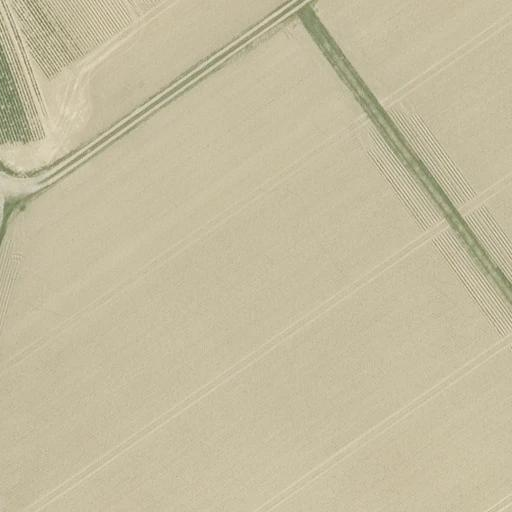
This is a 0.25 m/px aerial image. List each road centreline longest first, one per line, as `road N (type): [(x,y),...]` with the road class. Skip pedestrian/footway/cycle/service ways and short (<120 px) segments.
road 1 (track): [(310,0),(303,5),(511,294)]
road 2 (track): [(303,5),(29,195),(0,184)]
